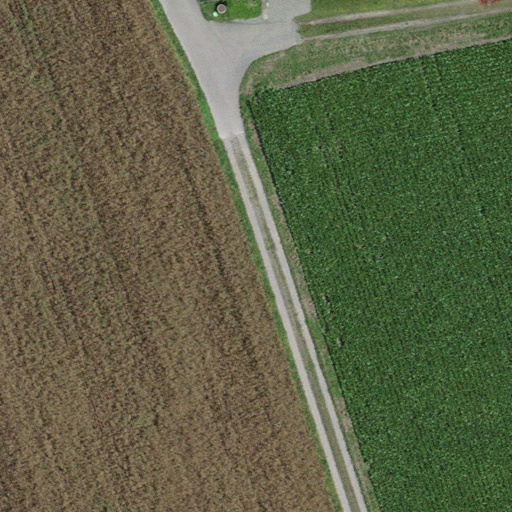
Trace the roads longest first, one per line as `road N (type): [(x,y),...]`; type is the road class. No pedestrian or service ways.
road 1 (track): [(192,52),(340,511)]
road 2 (track): [(511,4),(192,52)]
